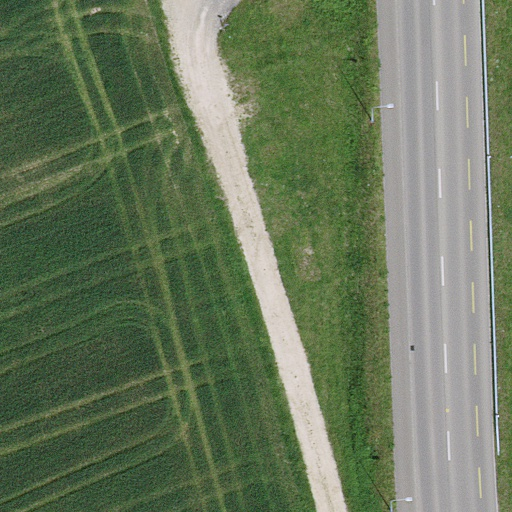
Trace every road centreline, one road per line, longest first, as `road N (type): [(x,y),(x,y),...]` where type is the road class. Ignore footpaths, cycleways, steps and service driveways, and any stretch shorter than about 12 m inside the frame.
road 1 (track): [(207,0),(197,28),(332,511)]
road 2 (secondary): [(462,511),(464,391),(428,0)]
